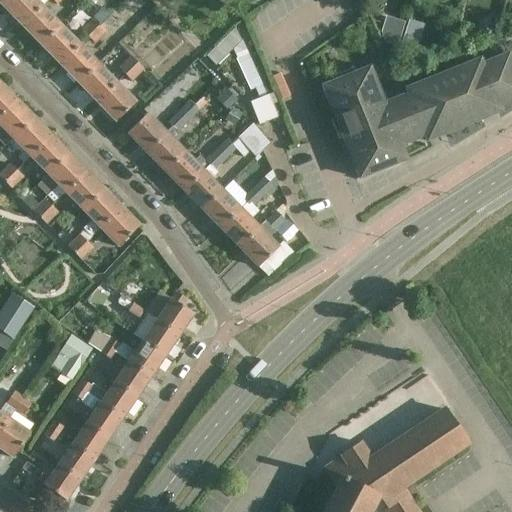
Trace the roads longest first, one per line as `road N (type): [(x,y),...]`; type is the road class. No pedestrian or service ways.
road 1 (tertiary): [(150,511),(261,373),(349,286),(511,174)]
road 2 (residential): [(230,328),(145,204),(0,55)]
road 3 (residential): [(230,328),(105,511)]
